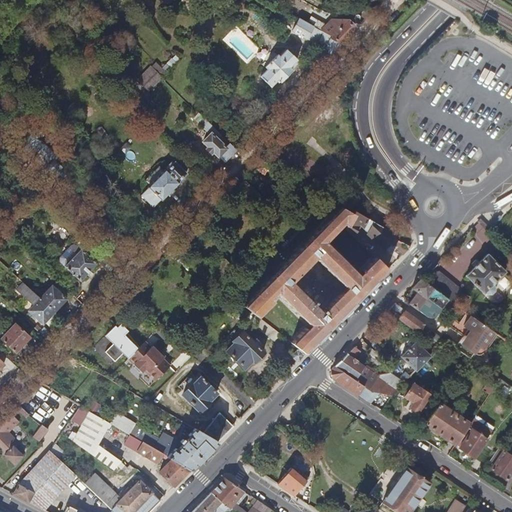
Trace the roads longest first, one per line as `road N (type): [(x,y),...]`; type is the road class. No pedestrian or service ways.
road 1 (track): [(0,152),(136,269),(0,409)]
road 2 (track): [(395,0),(136,269)]
road 3 (residential): [(511,509),(303,369)]
road 4 (primary): [(418,192),(377,140),(370,89),(382,63),(446,0)]
road 5 (primary): [(303,369),(420,256),(434,226)]
road 6 (unknown): [(261,413),(136,324)]
road 7 (primary): [(215,461),(303,369)]
